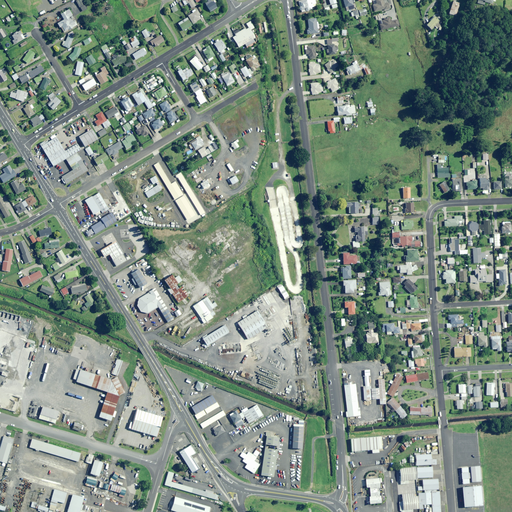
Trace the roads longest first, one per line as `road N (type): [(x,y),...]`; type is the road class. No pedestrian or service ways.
road 1 (tertiary): [(287,0),(340,434),(343,480),(335,505)]
road 2 (trunk): [(185,418),(56,205)]
road 3 (residential): [(433,305),(433,209),(511,200)]
road 4 (unclassified): [(0,416),(160,464)]
road 5 (residential): [(197,120),(56,205)]
road 6 (residential): [(451,511),(438,370)]
